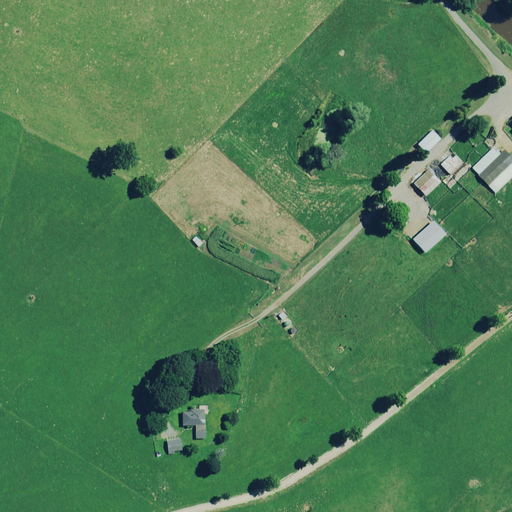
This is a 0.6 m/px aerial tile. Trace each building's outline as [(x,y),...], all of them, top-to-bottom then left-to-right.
[(440,139),(432,130),(417,144),(426,153),(440,139)] [(511,176),(511,157),(504,149),(478,175),(495,193),(511,176)] [(463,163),(456,155),(452,159),(450,156),(441,165),(450,175),(463,163)] [(440,182),(429,170),(414,184),(425,196),(440,182)] [(445,234),(433,221),(412,240),(424,253),(445,234)] [(205,439),(204,410),(190,410),(190,412),(182,412),(183,426),(195,425),(196,439),(205,439)] [(182,450),(181,439),(167,441),(168,455),(174,454),(174,451),(182,450)]
